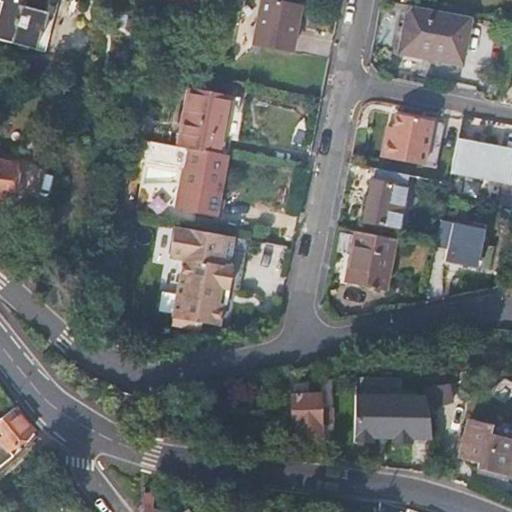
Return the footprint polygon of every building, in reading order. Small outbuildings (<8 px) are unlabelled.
[(46,0),(0,0),(0,2),(0,32),(37,41),(46,0)] [(301,8),(263,1),(254,46),(293,53),(301,8)] [(408,9),(468,21),(469,17),(408,4),(408,9)] [(460,64),(468,21),(408,9),(400,54),(460,64)] [(190,122),(241,130),(246,101),(191,90),(179,150),(185,151),(190,122)] [(426,119),(389,112),(385,136),(378,135),(374,155),(417,164),(426,119)] [(438,121),(426,119),(417,164),(430,166),(438,121)] [(239,143),(241,130),(190,122),(185,151),(223,158),(226,140),(239,143)] [(464,172),(470,142),(457,139),(450,169),(464,172)] [(470,142),(464,172),(506,180),(511,150),(470,142)] [(223,158),(185,151),(179,150),(145,143),(142,157),(150,159),(149,167),(179,173),(179,170),(187,171),(182,199),(180,213),(217,221),(229,159),(223,158)] [(18,154),(0,151),(0,195),(2,196),(2,189),(13,191),(18,154)] [(179,173),(149,167),(144,193),(182,199),(187,171),(179,170),(179,173)] [(372,167),(371,177),(406,184),(408,174),(372,167)] [(395,239),(406,184),(371,177),(360,231),(395,239)] [(453,222),(440,219),(434,247),(446,249),(443,265),(477,272),(484,235),(452,228),(453,222)] [(235,239),(176,227),(170,258),(184,260),(172,321),(218,330),(222,308),(217,307),(220,291),(225,292),(229,292),(233,270),(229,269),(235,239)] [(394,249),(350,240),(340,290),(384,299),(394,249)] [(225,292),(220,291),(217,307),(222,308),(225,292)] [(444,383),(441,371),(416,377),(421,397),(422,404),(449,399),(445,391),(445,383),(444,383)] [(398,379),(354,378),(355,444),(413,445),(413,440),(430,440),(422,404),(421,397),(398,397),(398,379)] [(320,438),(318,398),(290,399),(290,429),(295,429),(296,439),(320,438)] [(7,447),(32,427),(15,406),(0,418),(0,465),(13,454),(7,447)] [(487,426),(468,422),(461,457),(479,461),(478,468),(510,474),(511,463),(511,439),(485,434),(487,426)]
